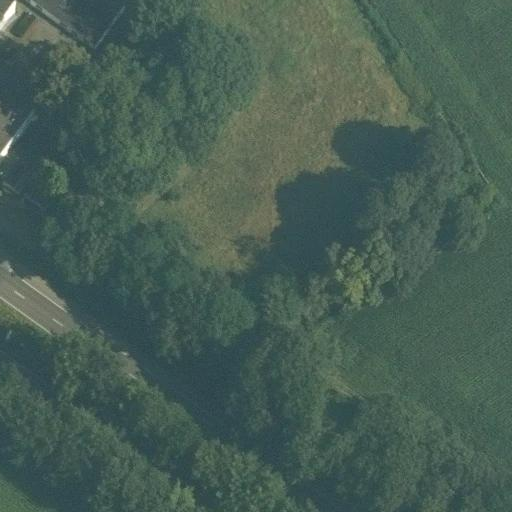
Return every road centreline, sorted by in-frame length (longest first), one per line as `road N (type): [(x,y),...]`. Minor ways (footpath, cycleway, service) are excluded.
road 1 (primary): [(319,511),(0,281)]
road 2 (primary): [(0,368),(199,511)]
